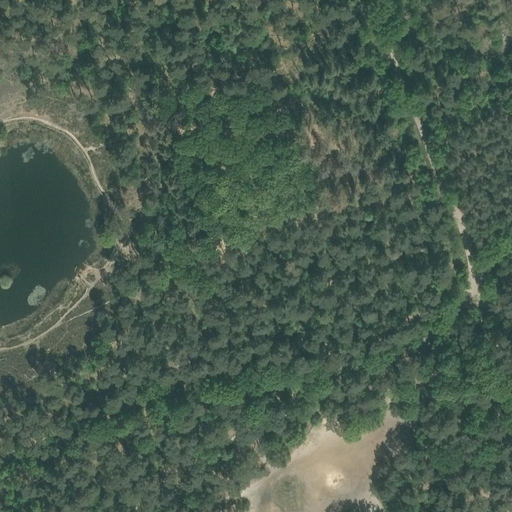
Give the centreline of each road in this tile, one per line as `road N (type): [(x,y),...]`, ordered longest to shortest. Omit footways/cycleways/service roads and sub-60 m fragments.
road 1 (track): [(419,340),(382,362),(184,384)]
road 2 (track): [(184,384),(0,460)]
road 3 (unknown): [(184,384),(209,424),(319,502),(321,511)]
road 4 (unknown): [(382,362),(387,390),(371,438),(319,502)]
road 5 (track): [(425,129),(483,277)]
road 6 (unknown): [(498,511),(371,438)]
road 7 (track): [(368,0),(425,129)]
